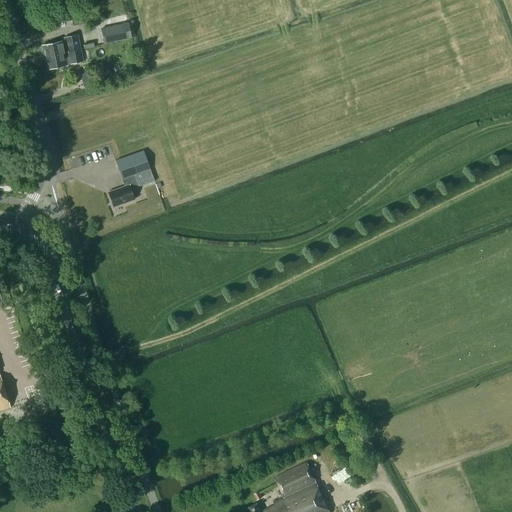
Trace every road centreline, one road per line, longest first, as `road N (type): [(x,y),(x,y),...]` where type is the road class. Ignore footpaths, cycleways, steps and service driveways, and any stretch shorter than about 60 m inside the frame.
road 1 (track): [(84,363),(179,333),(511,168)]
road 2 (secondary): [(132,511),(52,263),(17,227)]
road 3 (tertiary): [(17,227),(44,156),(7,0)]
